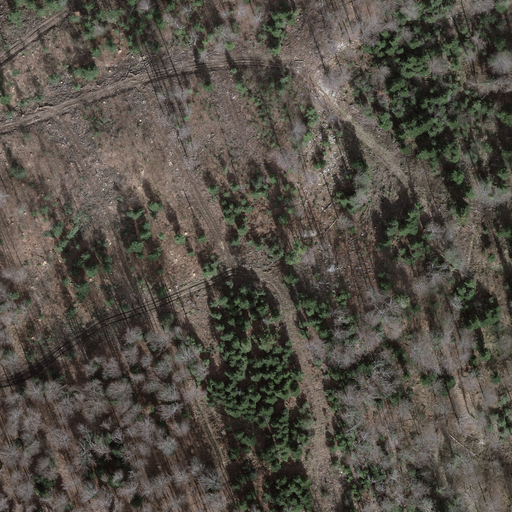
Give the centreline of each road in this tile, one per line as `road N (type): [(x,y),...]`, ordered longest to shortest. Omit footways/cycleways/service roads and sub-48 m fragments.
road 1 (track): [(0,129),(163,73),(245,60),(299,71),(415,190)]
road 2 (track): [(0,382),(14,381),(103,322),(236,270)]
road 3 (track): [(138,82),(236,270)]
